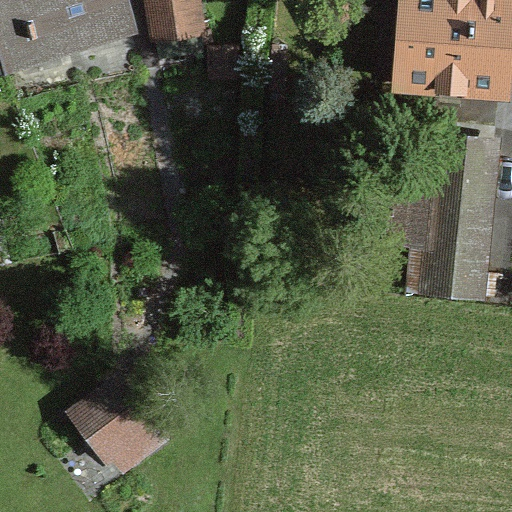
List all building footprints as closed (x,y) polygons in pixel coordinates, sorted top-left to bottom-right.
[(128,0),(0,0),(0,71),(138,32),(128,0)] [(203,0),(146,0),(154,65),(211,58),(203,0)] [(511,0),(391,0),(384,91),(503,100),(511,0)] [(485,304),(500,140),(415,132),(401,296),(485,304)] [(167,436),(118,374),(68,414),(117,476),(167,436)]
